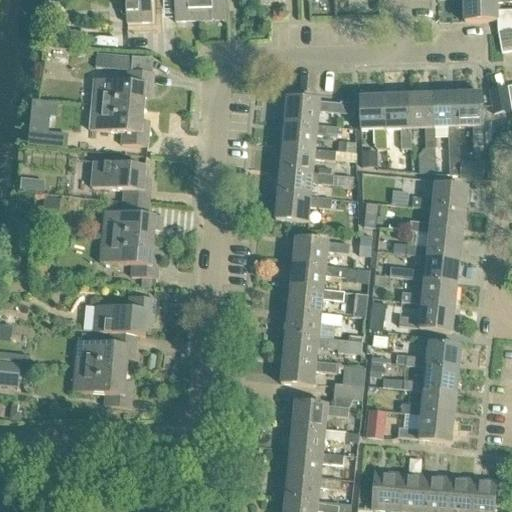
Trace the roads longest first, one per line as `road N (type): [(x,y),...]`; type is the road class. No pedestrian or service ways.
road 1 (residential): [(209,441),(221,104),(240,76),(277,62),(399,59)]
road 2 (residential): [(0,453),(209,441)]
